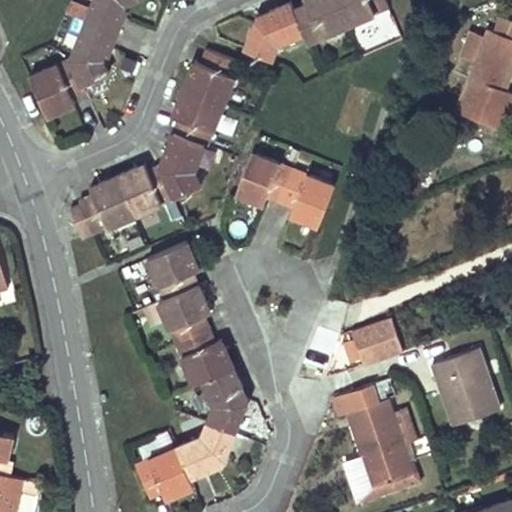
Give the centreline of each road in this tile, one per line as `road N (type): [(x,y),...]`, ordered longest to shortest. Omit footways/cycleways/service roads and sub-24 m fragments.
road 1 (residential): [(26,182),(75,396),(90,511)]
road 2 (residential): [(26,182),(133,138),(185,12),(215,0)]
road 3 (residential): [(235,511),(265,496),(286,430),(270,303)]
